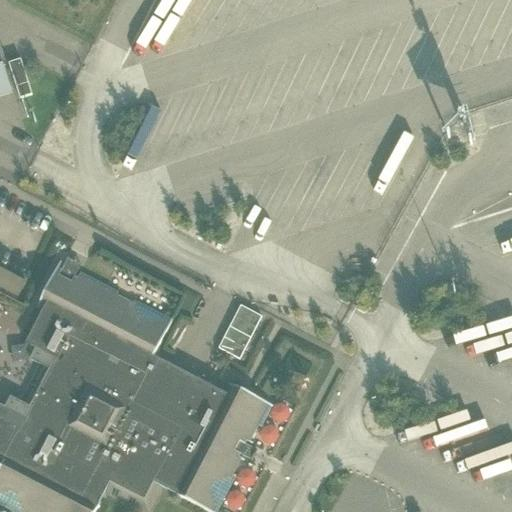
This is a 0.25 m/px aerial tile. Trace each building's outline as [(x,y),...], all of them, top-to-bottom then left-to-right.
[(11,61),(23,96),(34,93),(23,58),(11,61)] [(0,104),(18,99),(9,66),(0,68),(0,104)] [(61,271),(58,269),(60,266),(58,265),(36,308),(42,311),(25,345),(45,355),(14,414),(0,405),(0,501),(21,511),(94,511),(105,493),(142,511),(150,511),(162,488),(207,511),(213,511),(241,459),(238,458),(240,455),(248,459),(253,449),(245,445),(246,442),(248,443),(268,405),(227,383),(222,393),(185,373),(179,383),(165,376),(167,370),(151,362),(171,324),(78,276),(77,279),(74,278),(79,269),(65,262),(61,271)] [(24,281),(0,268),(0,291),(15,299),(24,281)] [(219,349),(241,360),(264,316),(242,304),(219,349)]
